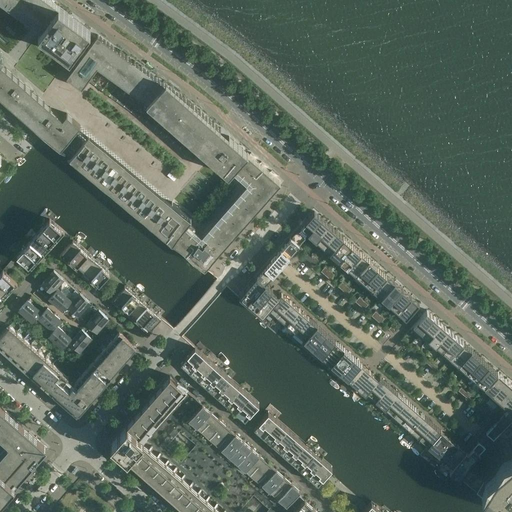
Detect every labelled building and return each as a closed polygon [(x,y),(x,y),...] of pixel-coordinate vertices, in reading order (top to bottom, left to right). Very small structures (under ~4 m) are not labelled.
[(0,0),(7,0),(6,2),(10,5),(12,2),(19,8),(17,10),(21,13),(23,11),(30,16),(28,19),(32,22),(34,19),(41,24),(39,27),(42,29),(41,31),(42,31),(59,7),(49,0),(0,0),(0,63),(2,60),(1,61),(0,59),(0,0)] [(53,39),(71,15),(59,7),(42,31),(53,39)] [(61,46),(79,22),(71,15),(53,39),(61,46)] [(73,54),(91,30),(79,22),(61,46),(73,54)] [(97,67),(112,46),(97,35),(66,77),(82,89),(98,67),(97,67)] [(104,72),(120,51),(112,46),(97,67),(98,67),(104,72)] [(112,77),(127,56),(120,51),(104,72),(112,77)] [(119,83),(134,62),(127,56),(112,77),(119,83)] [(25,85),(0,63),(3,61),(2,60),(0,63),(0,95),(9,104),(25,85)] [(126,88),(141,67),(134,62),(119,83),(126,88)] [(133,93),(149,72),(141,67),(126,88),(133,93)] [(141,99),(156,78),(149,72),(133,93),(141,99)] [(148,104),(163,83),(156,78),(141,99),(148,104)] [(155,109),(171,88),(163,83),(148,104),(155,109)] [(63,118),(50,107),(25,85),(9,104),(44,134),(60,148),(71,136),(80,125),(67,113),(63,118)] [(168,107),(178,94),(171,88),(155,109),(161,113),(166,106),(168,107)] [(170,120),(185,99),(178,94),(168,107),(170,108),(164,116),(170,120)] [(176,125),(193,105),(185,99),(170,120),(176,125)] [(183,131),(200,111),(193,105),(176,125),(183,131)] [(164,116),(170,108),(168,107),(166,106),(161,113),(164,116)] [(190,137),(207,117),(200,111),(183,131),(190,137)] [(197,142),(214,123),(207,117),(190,137),(197,142)] [(204,149),(221,129),(214,123),(197,142),(204,149)] [(248,153),(221,129),(204,149),(211,155),(231,172),(248,153)] [(172,241),(188,221),(109,155),(86,137),(70,156),(92,174),(153,225),(172,241)] [(0,167),(14,151),(0,139),(0,167)] [(202,240),(185,225),(188,222),(188,221),(172,241),(205,268),(281,182),(248,153),(231,172),(232,172),(235,168),(252,183),(202,240)] [(309,233),(322,218),(314,211),(301,226),(309,233)] [(316,240),(329,224),(322,218),(309,233),(309,234),(316,240)] [(50,219),(43,227),(58,240),(65,233),(50,219)] [(323,246),(336,231),(329,225),(329,224),(316,240),(323,246)] [(300,245),(309,234),(309,233),(301,226),(291,237),(300,245)] [(58,240),(43,227),(37,234),(52,247),(58,240)] [(330,252),(344,237),(337,231),(336,231),(323,246),(330,252)] [(52,247),(37,234),(30,241),(45,254),(52,247)] [(296,249),(299,245),(300,245),(291,237),(274,258),(257,276),(265,283),(266,284),(282,265),(292,254),(296,249)] [(339,260),(352,245),(344,237),(330,252),(339,260)] [(67,262),(81,247),(73,240),(60,255),(67,262)] [(45,254),(30,241),(24,248),(38,262),(45,254)] [(347,268),(361,252),(352,245),(339,260),(347,268)] [(75,268),(88,253),(81,247),(67,262),(75,268)] [(38,262),(24,248),(17,255),(32,269),(38,262)] [(356,275),(369,260),(361,252),(347,268),(356,275)] [(82,274),(95,259),(88,253),(75,268),(82,274)] [(89,281),(102,265),(95,259),(82,274),(89,281)] [(364,283),(378,267),(369,260),(356,275),(364,283)] [(97,287),(106,276),(110,272),(102,265),(89,281),(97,287)] [(373,290),(387,275),(378,267),(364,283),(373,290)] [(52,292),(63,279),(54,270),(43,283),(52,292)] [(18,284),(9,276),(3,271),(0,274),(0,281),(11,292),(18,284)] [(381,297),(395,282),(387,275),(373,290),(381,297)] [(247,304),(265,283),(257,276),(239,297),(247,304)] [(11,292),(0,281),(0,294),(5,299),(11,292)] [(389,304),(403,289),(395,282),(381,297),(378,300),(387,308),(390,305),(389,304)] [(255,310),(272,290),(266,284),(265,283),(247,304),(255,310)] [(119,307),(132,292),(125,285),(112,300),(119,307)] [(71,300),(58,289),(50,298),(63,310),(71,300)] [(397,311),(411,296),(403,289),(389,304),(390,305),(397,311)] [(269,309),(280,296),(279,295),(272,290),(255,310),(263,316),(269,309)] [(126,313),(139,298),(132,292),(119,307),(126,313)] [(277,317),(291,301),(281,293),(279,295),(280,296),(269,309),(277,317)] [(78,315),(88,303),(90,302),(80,294),(69,306),(78,315)] [(406,319),(420,304),(411,296),(397,311),(406,319)] [(134,320),(147,304),(139,298),(126,313),(134,320)] [(41,311),(28,300),(19,310),(33,321),(41,311)] [(286,325),(300,309),(291,301),(277,317),(286,325)] [(141,326),(154,311),(147,304),(134,320),(141,326)] [(60,319),(47,308),(39,317),(52,329),(60,319)] [(295,332),(309,317),(300,309),(286,325),(295,332)] [(97,331),(108,318),(99,310),(87,323),(97,331)] [(423,314),(410,329),(411,329),(418,336),(435,317),(428,311),(427,310),(423,314)] [(148,332),(161,318),(161,317),(154,311),(141,326),(148,332)] [(304,340),(318,325),(309,317),(295,332),(304,340)] [(435,317),(418,336),(425,342),(442,323),(435,317)] [(442,323),(425,342),(433,348),(436,345),(449,330),(442,323)] [(77,414),(136,346),(130,341),(128,339),(119,331),(74,383),(68,377),(68,376),(10,325),(0,335),(0,346),(75,412),(77,414)] [(313,348),(327,333),(318,325),(304,340),(313,348)] [(71,338),(58,326),(50,336),(62,347),(71,338)] [(80,350),(91,338),(82,329),(71,342),(80,350)] [(449,330),(436,345),(443,351),(456,336),(449,330)] [(322,356),(336,341),(327,333),(313,348),(322,356)] [(443,351),(440,354),(447,361),(450,358),(463,342),(456,336),(443,351)] [(331,364),(344,348),(336,341),(322,356),(331,364)] [(463,342),(450,358),(459,365),(472,350),(463,342)] [(190,372),(205,355),(195,347),(181,363),(190,372)] [(339,371),(353,356),(344,348),(331,364),(339,371)] [(472,350),(459,365),(467,373),(481,357),(472,350)] [(199,379),(214,363),(205,355),(190,372),(199,379)] [(348,379),(361,363),(353,356),(339,371),(348,379)] [(481,357),(467,373),(476,380),(489,365),(481,357)] [(208,387),(223,371),(214,363),(199,379),(208,387)] [(370,371),(361,363),(348,379),(357,386),(370,371)] [(489,365),(476,380),(484,388),(498,372),(489,365)] [(217,395),(232,379),(223,371),(208,387),(217,395)] [(367,392),(379,379),(378,378),(370,371),(357,386),(366,394),(367,393),(367,392)] [(498,372),(484,388),(492,395),(506,379),(498,372)] [(143,439),(169,409),(186,390),(170,376),(110,443),(127,458),(142,442),(144,440),(143,439)] [(376,400),(389,385),(380,377),(378,378),(379,379),(367,392),(367,393),(376,400)] [(226,403),(241,387),(232,379),(217,395),(226,403)] [(492,395),(489,398),(498,405),(511,388),(511,384),(506,380),(506,379),(492,395)] [(385,408),(398,393),(389,385),(376,400),(385,408)] [(235,411),(250,395),(241,387),(226,403),(235,411)] [(511,388),(498,405),(505,412),(508,408),(509,409),(511,405),(511,388)] [(394,416),(407,400),(398,393),(385,408),(394,416)] [(245,419),(259,403),(250,395),(235,411),(245,419)] [(402,423),(416,408),(407,400),(394,416),(402,423)] [(197,428),(211,412),(202,404),(188,420),(197,428)] [(495,423),(486,434),(487,434),(490,437),(493,440),(494,440),(497,437),(511,421),(511,405),(509,409),(508,408),(505,412),(498,420),(495,423)] [(0,501),(4,497),(47,447),(0,406),(0,501)] [(411,431),(424,415),(416,408),(402,423),(411,431)] [(263,436),(278,419),(268,411),(254,427),(263,436)] [(205,435),(219,419),(211,412),(197,428),(205,435)] [(419,438),(433,423),(424,415),(411,431),(419,438)] [(213,442),(227,426),(219,419),(205,435),(213,442)] [(272,444),(287,427),(278,419),(263,436),(272,444)] [(428,446),(441,431),(433,423),(419,438),(428,446)] [(221,449),(235,433),(227,426),(213,442),(221,449)] [(281,452),(296,435),(287,427),(272,444),(281,452)] [(436,453),(450,438),(441,431),(428,446),(436,453)] [(229,456),(244,440),(235,433),(221,449),(229,456)] [(290,459),(305,443),(296,435),(281,452),(290,459)] [(445,461),(458,446),(450,438),(436,453),(445,461)] [(237,464),(252,447),(244,440),(229,456),(237,464)] [(198,492),(174,471),(142,442),(127,458),(184,508),(198,492)] [(483,451),(486,448),(479,442),(476,445),(483,451)] [(300,467),(314,451),(305,443),(290,459),(300,467)] [(481,454),(483,451),(476,445),(474,448),(481,454)] [(453,468),(467,453),(458,446),(445,461),(453,468)] [(245,471),(260,454),(252,447),(237,464),(245,471)] [(471,463),(481,454),(474,448),(468,454),(467,453),(453,468),(450,472),(460,480),(471,463)] [(309,475),(323,459),(314,451),(300,467),(309,475)] [(254,478),(268,462),(260,454),(245,471),(254,478)] [(318,484),(332,467),(323,459),(309,475),(318,484)] [(507,511),(511,508),(511,460),(496,474),(482,497),(499,511),(507,511)] [(262,485),(276,469),(268,462),(254,478),(262,485)] [(270,492),(284,476),(276,469),(262,485),(270,492)] [(278,499),(292,483),(284,476),(270,492),(278,499)] [(287,507),(298,494),(301,491),(292,483),(278,499),(287,507)] [(221,511),(198,492),(184,508),(188,511),(221,511)] [(310,511),(314,508),(305,500),(293,511),(310,511)] [(379,511),(381,510),(372,502),(362,511),(379,511)]
